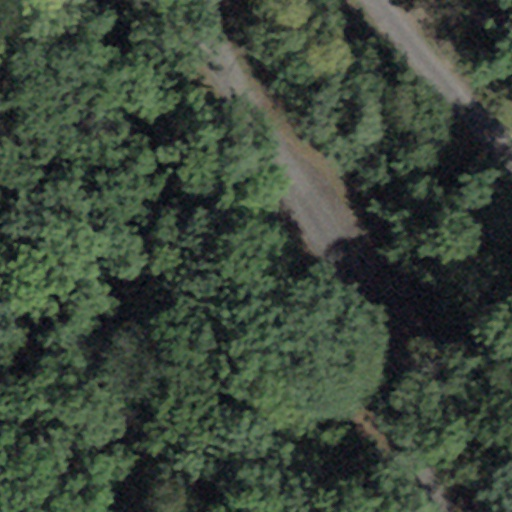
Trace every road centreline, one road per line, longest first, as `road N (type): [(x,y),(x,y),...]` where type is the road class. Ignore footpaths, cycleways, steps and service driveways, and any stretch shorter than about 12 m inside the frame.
road 1 (unclassified): [(206,0),(230,71),(347,278),(435,511)]
road 2 (residential): [(381,0),(511,168)]
